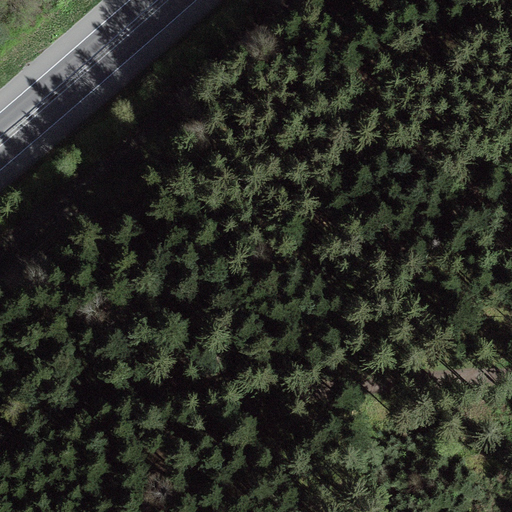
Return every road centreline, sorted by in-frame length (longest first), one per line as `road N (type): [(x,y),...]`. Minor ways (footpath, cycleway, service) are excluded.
road 1 (track): [(0,447),(46,426),(124,410),(511,367)]
road 2 (trunk): [(0,159),(183,0)]
road 3 (trunk): [(144,0),(0,124)]
